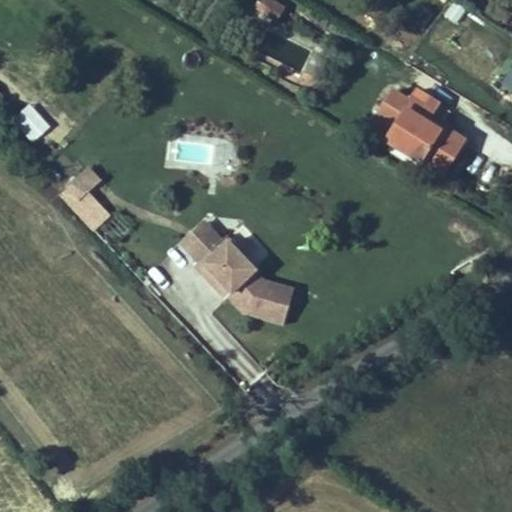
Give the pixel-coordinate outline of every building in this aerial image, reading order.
[(511,0),(499,0),(496,5),(511,16),(511,0)] [(442,16),(454,23),(463,8),(450,1),(442,16)] [(418,5),(409,21),(426,30),(435,14),(418,5)] [(399,125),(455,157),(475,120),(452,107),(462,89),(428,69),(421,81),(402,71),(384,102),(405,113),(399,125)] [(29,104),(11,121),(32,144),(50,127),(29,104)] [(87,193),(101,180),(89,166),(75,179),(87,193)] [(238,311),(283,322),(293,286),(260,276),(206,214),(176,243),(238,311)]
